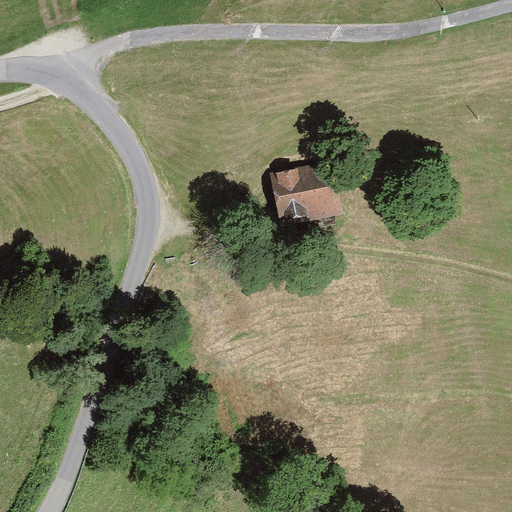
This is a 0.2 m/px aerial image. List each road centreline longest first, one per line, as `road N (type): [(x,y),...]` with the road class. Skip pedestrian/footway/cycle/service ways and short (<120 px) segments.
road 1 (unclassified): [(49,511),(143,252),(146,192),(134,158),(87,95),(53,75),(0,72)]
road 2 (track): [(0,103),(140,36),(385,32),(511,5)]
road 3 (track): [(146,230),(372,253),(511,283)]
